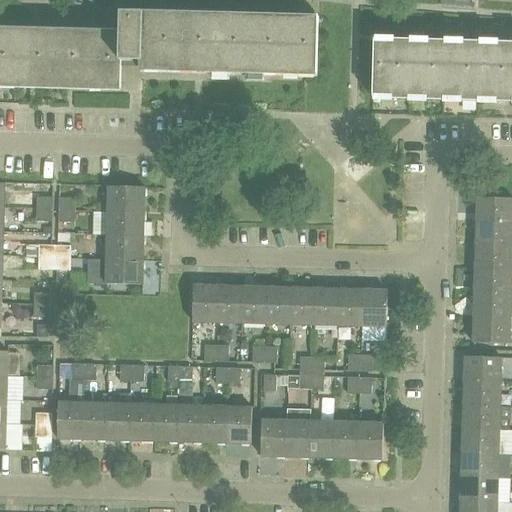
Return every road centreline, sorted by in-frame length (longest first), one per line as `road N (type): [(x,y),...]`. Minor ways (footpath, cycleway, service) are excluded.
road 1 (residential): [(0,141),(184,146),(181,246),(191,256),(438,263)]
road 2 (residential): [(435,496),(0,486)]
road 3 (residential): [(435,496),(438,263)]
road 4 (residential): [(438,263),(441,151),(511,153)]
